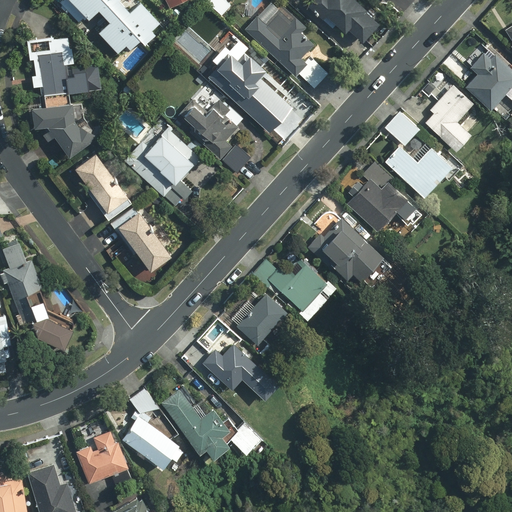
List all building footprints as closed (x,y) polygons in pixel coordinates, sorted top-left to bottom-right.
[(160,29),(156,25),(165,17),(149,0),(142,0),(135,7),(128,0),(63,0),(81,20),(91,12),(93,14),(103,5),(114,18),(104,27),(122,47),(132,39),(136,43),(145,35),(148,39),(160,29)] [(233,5),(228,0),(207,0),(223,15),(233,5)] [(303,55),(316,41),(303,30),(309,24),(285,2),(281,6),(274,0),(272,0),(247,27),(297,73),(309,60),(303,55)] [(351,27),(354,24),(368,37),(383,20),(368,7),(371,4),(365,0),(312,0),(311,2),(327,16),(332,10),(351,27)] [(99,62),(69,66),(68,60),(73,59),(71,33),(64,34),(62,34),(61,34),(58,35),(58,32),(31,35),(33,55),(37,55),(44,102),(36,104),(39,124),(52,122),(53,125),(47,130),(52,138),(60,132),(75,152),(94,138),(100,128),(80,118),(77,98),(73,98),(72,89),(102,85),(99,62)] [(281,96),(260,77),(271,65),(249,46),(240,55),(231,47),(217,63),(220,65),(211,75),(260,118),(262,116),(273,126),(288,108),(278,99),(281,96)] [(511,84),(511,61),(498,49),(493,55),(485,49),(473,64),(480,70),(469,83),(495,105),(511,84)] [(435,110),(428,118),(458,145),(473,127),(461,116),(476,100),(454,81),(431,106),(435,110)] [(222,96),(210,111),(198,101),(194,106),(190,103),(177,118),(221,155),(234,141),(228,136),(245,116),(222,96)] [(402,109),(387,126),(407,144),(423,127),(402,109)] [(202,154),(198,150),(201,147),(173,123),(153,145),(145,138),(127,158),(167,193),(202,154)] [(434,142),(420,158),(400,141),(387,157),(428,191),(455,160),(434,142)] [(136,197),(100,147),(75,164),(111,215),(136,197)] [(420,200),(391,176),(383,184),(371,173),(348,200),(380,226),(399,204),(409,213),(420,200)] [(144,207),(143,208),(138,201),(114,219),(136,249),(140,246),(155,266),(176,250),(144,207)] [(317,232),(309,242),(348,274),(355,266),(366,275),(388,249),(343,213),(323,237),(317,232)] [(13,266),(5,269),(25,320),(38,315),(29,291),(45,285),(34,257),(29,259),(22,240),(5,246),(13,266)] [(336,283),(307,257),(294,272),(282,262),(270,275),(311,311),(336,283)] [(290,308),(269,289),(239,321),(260,341),(290,308)] [(52,310),(42,315),(35,327),(70,345),(80,325),(52,310)] [(0,313),(0,372),(1,372),(1,369),(10,367),(6,341),(14,340),(9,312),(0,313)] [(233,383),(242,371),(269,394),(282,379),(237,341),(227,353),(217,345),(205,359),(233,383)] [(217,404),(205,413),(182,384),(164,399),(202,447),(208,442),(216,452),(232,440),(225,432),(233,425),(217,404)] [(182,438),(140,412),(125,436),(167,462),(182,438)] [(264,437),(247,420),(231,435),(249,452),(264,437)] [(100,445),(94,447),(92,443),(78,448),(91,478),(131,461),(120,437),(117,438),(112,427),(96,434),(100,445)] [(78,507),(69,477),(62,479),(56,459),(29,467),(41,511),(65,511),(78,507)] [(30,511),(24,474),(7,476),(6,471),(0,471),(0,511),(1,511),(0,511),(30,511)] [(112,511),(153,511),(143,494),(112,511)]
